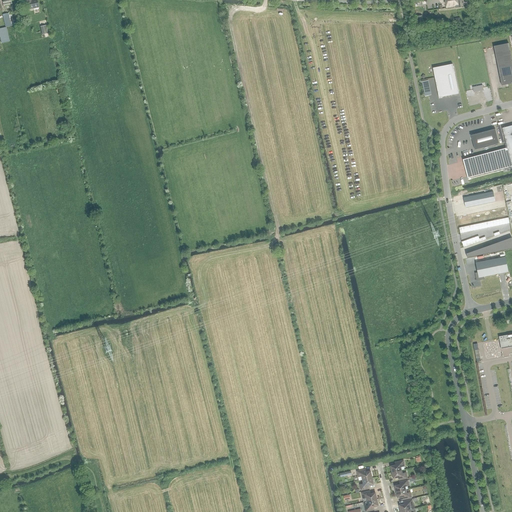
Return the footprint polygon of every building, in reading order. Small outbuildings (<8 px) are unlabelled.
[(27,4),(29,10),(38,8),(36,0),(29,2),(29,0),(28,0),(19,0),(21,5),(27,4)] [(444,0),(446,7),(456,6),(456,8),(460,7),(459,0),(444,0)] [(2,15),(5,27),(11,26),(8,13),(2,15)] [(494,47),(502,86),(511,83),(511,59),(509,44),(494,47)] [(459,94),(453,64),(433,68),(439,98),(459,94)] [(421,81),(424,96),(431,95),(427,80),(421,81)] [(468,179),(511,167),(511,125),(502,128),(507,148),(463,160),(468,179)] [(475,150),(499,144),(495,129),(471,136),(475,150)] [(464,198),(466,208),(495,202),(493,192),(464,198)] [(459,228),(460,234),(510,223),(508,218),(459,228)] [(479,236),(462,242),(463,245),(462,245),(463,247),(464,248),(481,242),(480,239),(479,236)] [(511,238),(467,254),(468,258),(511,249),(511,238)] [(476,263),(478,273),(475,273),(477,281),(485,279),(484,277),(508,272),(505,257),(476,263)] [(511,334),(499,337),(501,349),(511,347),(511,334)] [(481,376),(488,375),(485,364),(478,365),(481,376)] [(392,472),(401,470),(401,467),(405,466),(403,461),(397,462),(397,465),(391,467),(390,467),(391,471),(392,470),(392,472)] [(359,481),(363,480),(372,478),(371,472),(364,473),(364,470),(357,472),(359,481)] [(401,470),(392,472),(393,475),(392,475),(393,478),(394,478),(400,477),(401,480),(407,478),(406,473),(402,474),(401,470)] [(372,478),(363,480),(364,484),(360,485),(361,490),(368,489),(367,486),(374,484),(373,484),(374,484),(374,480),(373,481),(372,478)] [(395,486),(397,492),(406,490),(405,487),(409,486),(408,480),(401,482),(402,485),(395,486)] [(409,489),(406,490),(397,492),(397,494),(396,494),(397,498),(398,497),(398,498),(404,496),(405,499),(412,498),(410,493),(409,489)] [(368,492),(362,493),(363,498),(364,502),(368,502),(377,499),(375,493),(369,495),(368,492)] [(368,502),(364,502),(365,506),(366,511),(372,510),(372,507),(378,506),(377,499),(368,502)] [(400,506),(401,511),(410,509),(415,508),(414,505),(413,505),(412,500),(405,501),(406,504),(400,506)]
